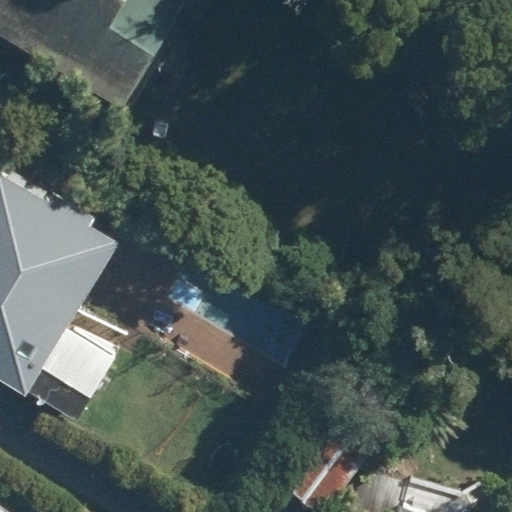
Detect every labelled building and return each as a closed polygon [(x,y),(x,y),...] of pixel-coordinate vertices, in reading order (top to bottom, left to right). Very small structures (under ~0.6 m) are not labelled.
[(0,0),(0,12),(128,87),(178,0),(0,0)] [(80,208),(0,163),(0,381),(15,390),(18,384),(68,412),(105,347),(55,319),(103,235),(74,219),(80,208)] [(260,419),(216,392),(198,422),(241,449),(260,419)] [(371,438),(333,409),(280,478),(319,507),(371,438)] [(412,511),(366,500),(363,511),(412,511)]
